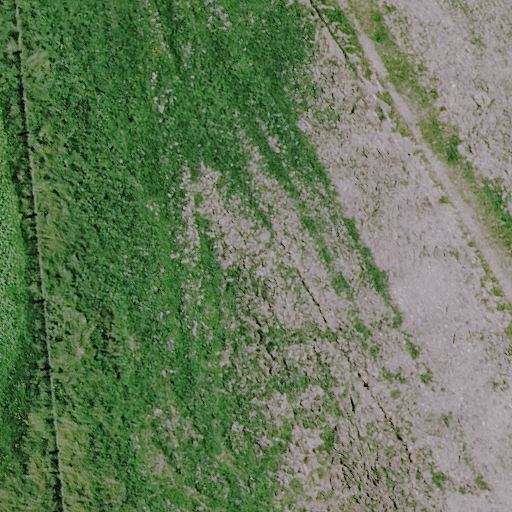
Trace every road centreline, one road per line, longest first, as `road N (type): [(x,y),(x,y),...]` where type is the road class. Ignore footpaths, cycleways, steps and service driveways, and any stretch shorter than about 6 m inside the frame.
road 1 (secondary): [(327,0),(499,511)]
road 2 (secondary): [(122,511),(0,146)]
